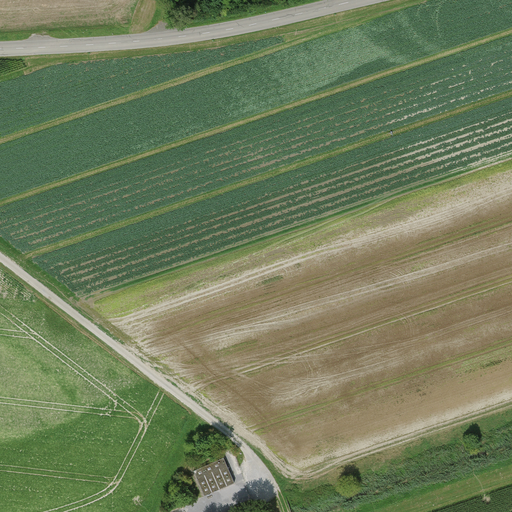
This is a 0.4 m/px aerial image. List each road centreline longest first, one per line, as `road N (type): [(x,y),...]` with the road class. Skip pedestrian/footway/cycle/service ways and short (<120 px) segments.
road 1 (track): [(0,259),(245,447),(287,511)]
road 2 (tertiary): [(360,0),(201,34),(0,49)]
road 3 (track): [(388,511),(511,471)]
